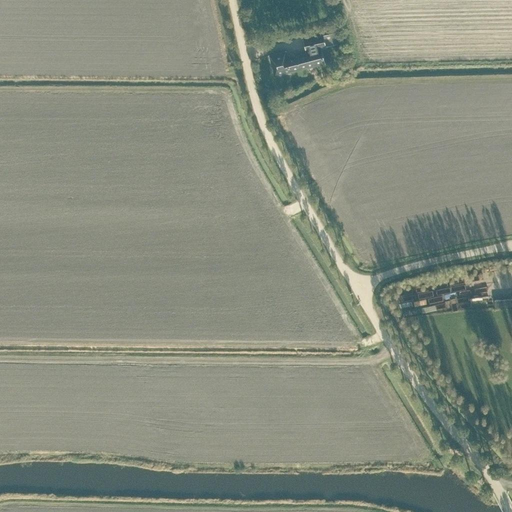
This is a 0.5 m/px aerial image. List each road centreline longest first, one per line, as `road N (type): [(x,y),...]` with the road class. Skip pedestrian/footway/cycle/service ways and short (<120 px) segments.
road 1 (tertiary): [(356,290),(260,119),(232,0)]
road 2 (tertiary): [(509,511),(356,290)]
road 3 (unclassified): [(356,290),(423,263),(511,247)]
